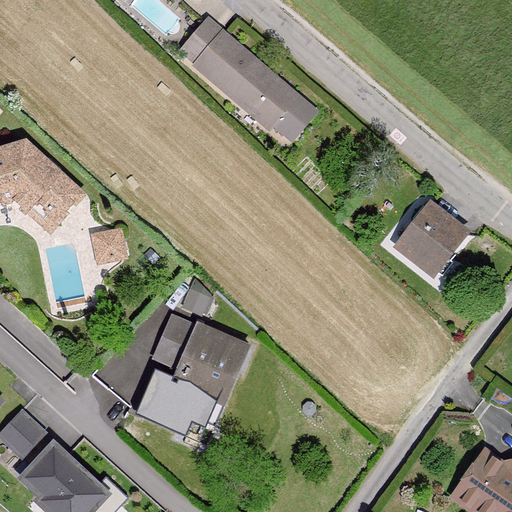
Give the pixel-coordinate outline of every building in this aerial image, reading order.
[(294,136),(314,111),(209,22),(186,50),(200,63),(199,64),(271,125),(275,120),(294,136)] [(36,198),(59,219),(82,194),(58,173),(58,169),(49,161),(45,161),(30,148),(16,163),(10,158),(0,161),(0,201),(14,197),(27,209),(36,198)] [(36,198),(27,209),(49,230),(59,219),(36,198)] [(400,247),(435,274),(467,234),(432,206),(400,247)] [(121,231),(94,236),(100,262),(126,257),(121,231)] [(192,290),(189,306),(208,310),(212,294),(192,290)] [(155,354),(185,367),(200,332),(170,319),(155,354)] [(196,392),(214,400),(237,348),(200,332),(185,367),(177,384),(196,392)] [(214,400),(196,392),(186,415),(214,427),(224,404),(214,400)] [(20,413),(2,433),(24,454),(43,434),(20,413)] [(43,505),(51,511),(92,511),(93,511),(94,511),(116,511),(129,499),(106,478),(99,486),(68,457),(56,445),(25,479),(47,500),(43,505)] [(485,455),(455,495),(477,511),(511,511),(511,465),(508,466),(505,470),(485,455)]
